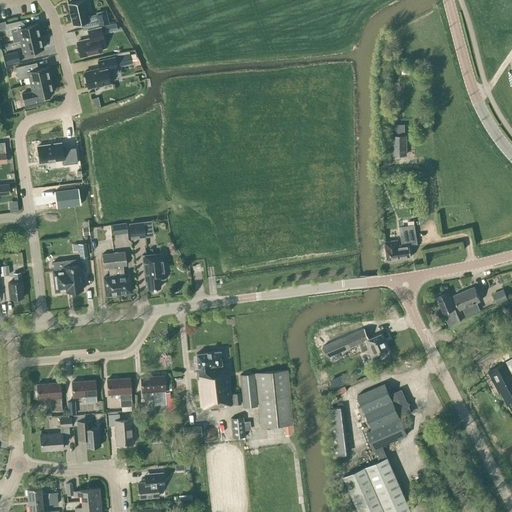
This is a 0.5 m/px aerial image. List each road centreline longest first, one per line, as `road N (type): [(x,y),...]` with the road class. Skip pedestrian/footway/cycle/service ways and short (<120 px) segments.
road 1 (residential): [(30,217),(18,139),(30,120),(74,108),(52,13),(37,0)]
road 2 (tertiary): [(511,511),(415,319),(404,277)]
road 3 (tertiary): [(153,311),(380,280)]
road 4 (secondary): [(511,155),(475,98),(448,0)]
road 5 (residential): [(13,364),(124,354),(153,311)]
road 6 (residential): [(117,511),(108,470),(15,463)]
